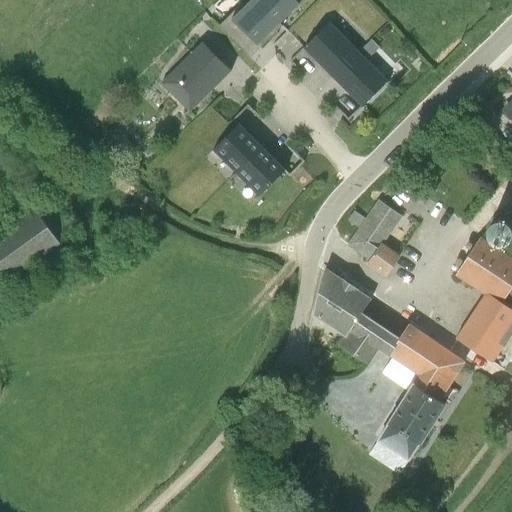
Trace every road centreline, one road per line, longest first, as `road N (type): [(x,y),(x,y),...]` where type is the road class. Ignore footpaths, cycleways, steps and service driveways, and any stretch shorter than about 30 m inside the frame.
road 1 (track): [(0,86),(139,204),(198,235),(258,247),(309,246),(295,342),(247,414),(146,511)]
road 2 (residential): [(362,176),(511,32)]
road 3 (residential): [(271,82),(362,176)]
